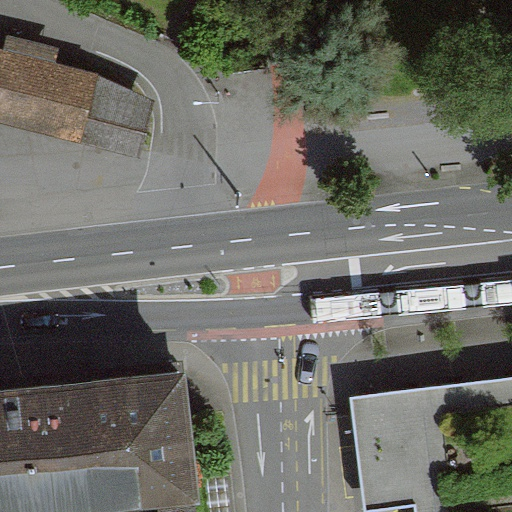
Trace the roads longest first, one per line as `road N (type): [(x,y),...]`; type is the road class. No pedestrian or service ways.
road 1 (residential): [(1,0),(140,49),(177,89),(182,157),(164,280)]
road 2 (primary): [(511,247),(164,280)]
road 3 (primary): [(164,280),(0,292)]
